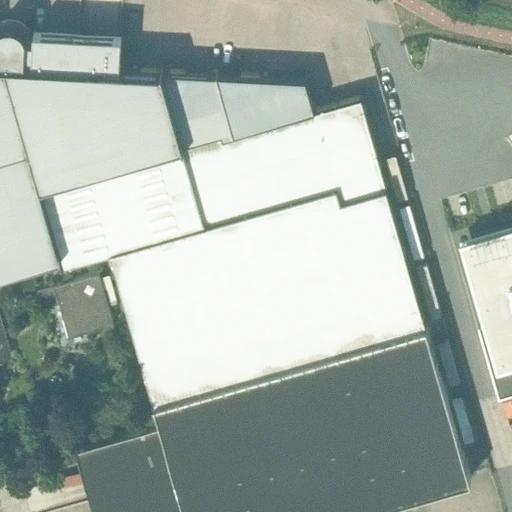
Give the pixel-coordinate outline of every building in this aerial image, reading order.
[(0,268),(63,251),(64,255),(65,261),(112,247),(112,249),(342,186),(345,200),(389,187),(362,94),(317,105),(315,106),(307,78),(306,75),(218,70),(218,68),(217,69),(217,70),(163,67),(163,65),(162,66),(162,67),(120,65),(120,64),(78,61),(79,34),(34,32),(34,38),(26,37),(27,33),(25,30),(22,26),(19,23),(15,22),(8,21),(4,22),(0,25),(0,268)] [(389,187),(345,200),(342,186),(112,249),(155,401),(428,323),(389,187)] [(511,225),(463,238),(485,322),(479,324),(500,395),(511,391),(511,225)] [(0,475),(55,460),(53,452),(51,443),(72,437),(117,424),(120,433),(142,427),(139,418),(151,415),(107,257),(60,270),(57,261),(0,277),(0,475)] [(163,436),(184,511),(348,511),(363,508),(472,477),(428,323),(155,401),(161,422),(165,435),(163,436)] [(96,511),(184,511),(163,436),(165,435),(161,422),(142,427),(120,433),(77,445),(81,459),(96,511)]
